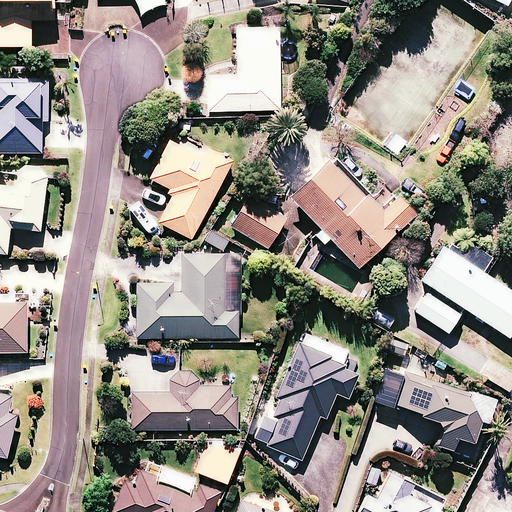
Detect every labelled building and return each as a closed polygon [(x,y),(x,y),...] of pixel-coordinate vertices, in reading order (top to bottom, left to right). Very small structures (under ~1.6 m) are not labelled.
[(52,22),(51,0),(0,0),(0,47),(30,47),(31,22),(52,22)] [(132,0),(140,16),(166,16),(165,0),(132,0)] [(278,111),(278,30),(236,30),(237,77),(208,77),(208,112),(278,111)] [(47,121),(48,82),(0,80),(0,153),(41,154),(42,121),(47,121)] [(185,148),(170,140),(150,180),(175,192),(159,224),(192,240),(231,163),(188,142),(185,148)] [(384,210),(334,156),(290,197),(321,231),(316,236),(323,244),(330,239),(358,269),(415,216),(397,198),(384,210)] [(47,170),(18,167),(17,181),(0,179),(0,254),(7,255),(10,229),(40,232),(47,170)] [(286,220),(249,198),(231,227),(268,249),(286,220)] [(206,226),(200,237),(222,250),(228,240),(206,226)] [(491,258),(467,243),(460,253),(445,244),(421,282),(510,338),(511,334),(511,293),(481,274),(491,258)] [(238,312),(238,256),(182,256),(182,284),(137,284),(137,338),(238,338),(238,312)] [(460,316),(427,293),(415,312),(448,334),(460,316)] [(0,353),(25,353),(26,304),(0,303),(0,353)] [(360,371),(299,343),(265,420),(261,418),(252,439),(301,461),(320,417),(325,419),(336,394),(348,399),(360,371)] [(237,430),(237,397),(231,397),(230,387),(195,387),(195,373),(170,373),(170,393),(132,393),(132,430),(237,430)] [(494,400),(404,373),(394,405),(445,420),(437,446),(471,457),(481,424),(486,426),(494,400)] [(11,395),(0,392),(0,456),(7,458),(16,415),(7,413),(11,395)] [(238,453),(206,441),(195,471),(227,483),(238,453)] [(212,511),(221,490),(144,461),(134,488),(124,484),(113,511),(212,511)] [(441,511),(447,502),(388,471),(374,498),(366,494),(356,511),(441,511)] [(274,511),(240,501),(236,511),(274,511)]
